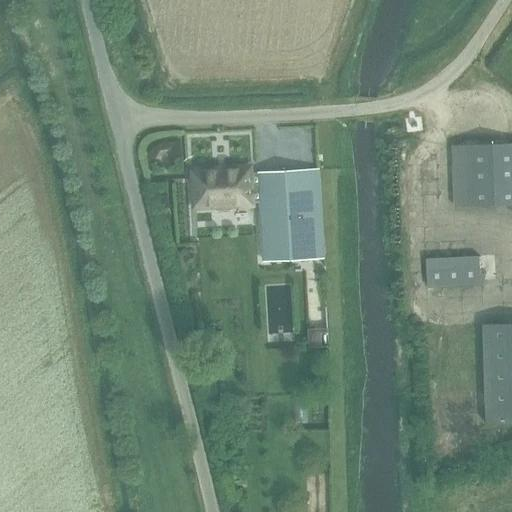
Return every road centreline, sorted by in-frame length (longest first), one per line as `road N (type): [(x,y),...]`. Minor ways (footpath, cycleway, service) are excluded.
road 1 (unclassified): [(116,119),(337,111),(413,100),(447,78),(506,0)]
road 2 (unclassified): [(116,119),(220,511)]
road 3 (unclassified): [(87,0),(116,119)]
